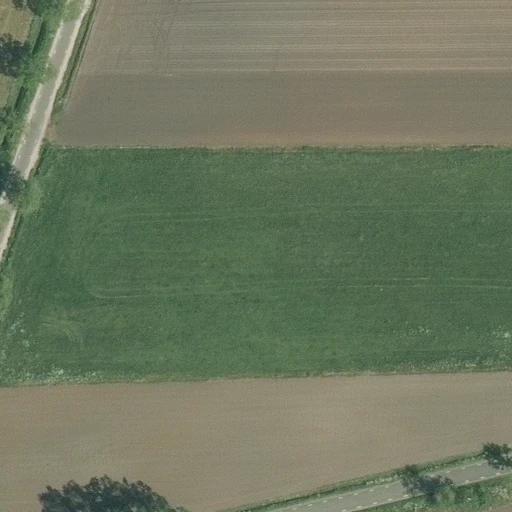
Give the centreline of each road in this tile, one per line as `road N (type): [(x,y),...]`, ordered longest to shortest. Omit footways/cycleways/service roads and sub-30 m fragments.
road 1 (unclassified): [(0,226),(76,0)]
road 2 (unclassified): [(325,511),(511,467)]
